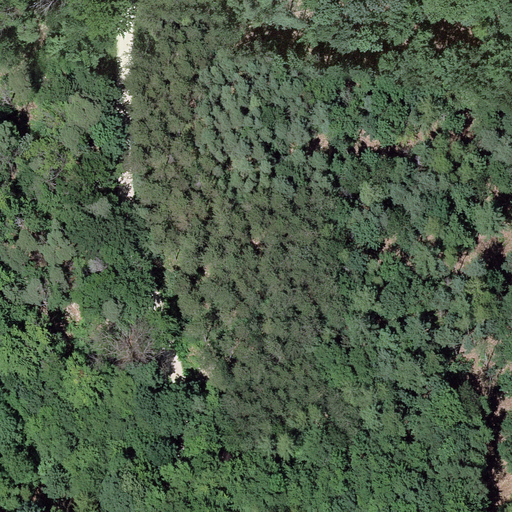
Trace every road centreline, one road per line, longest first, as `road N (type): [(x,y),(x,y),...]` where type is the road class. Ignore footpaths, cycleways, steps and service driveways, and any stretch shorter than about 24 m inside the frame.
road 1 (track): [(128,0),(126,170),(197,460),(182,502),(170,511)]
road 2 (track): [(464,0),(468,72),(507,196),(511,249)]
road 3 (track): [(511,383),(502,467),(486,511)]
